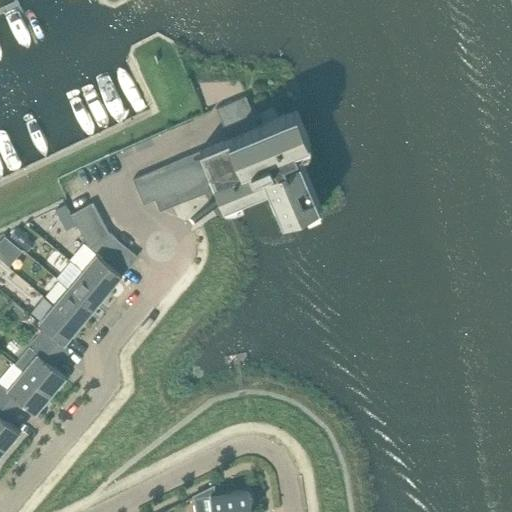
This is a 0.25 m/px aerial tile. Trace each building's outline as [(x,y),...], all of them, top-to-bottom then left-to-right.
[(216,109),(222,123),(252,111),(245,96),(216,109)] [(211,176),(215,186),(216,188),(223,206),(268,187),(282,219),(319,203),(300,157),(293,159),(291,155),(298,153),(295,144),(309,138),(297,109),(258,125),(229,138),(221,141),(231,167),(221,171),(211,176)] [(222,123),(229,138),(258,125),(252,111),(222,123)] [(210,146),(221,171),(231,167),(221,141),(210,146)] [(200,150),(211,176),(221,171),(210,146),(200,150)] [(200,180),(211,176),(200,150),(189,155),(200,180)] [(190,184),(200,180),(189,155),(179,159),(190,184)] [(169,164),(179,189),(190,184),(179,159),(169,164)] [(158,168),(164,181),(169,193),(179,189),(169,164),(158,168)] [(133,179),(138,192),(164,181),(158,168),(133,179)] [(160,211),(215,186),(211,176),(200,180),(190,184),(179,189),(169,193),(155,199),(160,211)] [(144,204),(155,199),(169,193),(164,181),(138,192),(144,204)] [(71,214),(77,224),(98,212),(93,202),(71,214)] [(65,205),(55,210),(60,220),(70,214),(65,205)] [(77,224),(82,234),(103,222),(98,212),(77,224)] [(82,234),(88,245),(89,247),(89,246),(109,232),(103,222),(82,234)] [(109,232),(89,246),(96,253),(103,258),(110,249),(118,240),(109,232)] [(110,249),(130,266),(138,256),(118,240),(110,249)] [(82,270),(81,270),(108,292),(123,275),(103,258),(96,253),(89,246),(89,247),(88,245),(73,262),(82,270)] [(103,258),(123,275),(130,266),(110,249),(103,258)] [(81,270),(67,287),(94,309),(108,292),(81,270)] [(67,287),(53,304),(79,326),(94,309),(67,287)] [(44,297),(32,311),(41,319),(38,322),(45,327),(37,336),(57,353),(79,326),(53,304),(44,297)] [(14,364),(22,370),(51,395),(66,377),(49,362),(56,353),(57,353),(37,336),(14,364)] [(0,382),(0,398),(10,408),(18,398),(36,413),(51,395),(22,370),(7,388),(0,382)] [(0,445),(5,450),(20,432),(3,417),(10,408),(0,398),(0,445)] [(197,511),(251,511),(248,488),(213,494),(212,488),(195,496),(197,511)]
